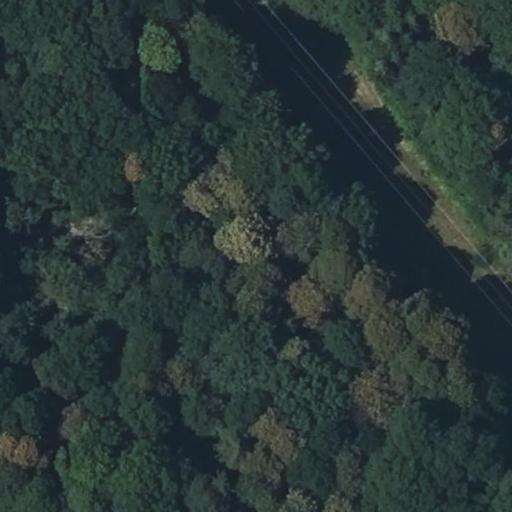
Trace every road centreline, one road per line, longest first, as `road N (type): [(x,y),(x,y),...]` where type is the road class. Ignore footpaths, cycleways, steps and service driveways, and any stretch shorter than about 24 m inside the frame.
road 1 (unclassified): [(255,0),(247,83),(203,161),(103,221),(0,262)]
road 2 (track): [(0,69),(54,61),(149,0)]
